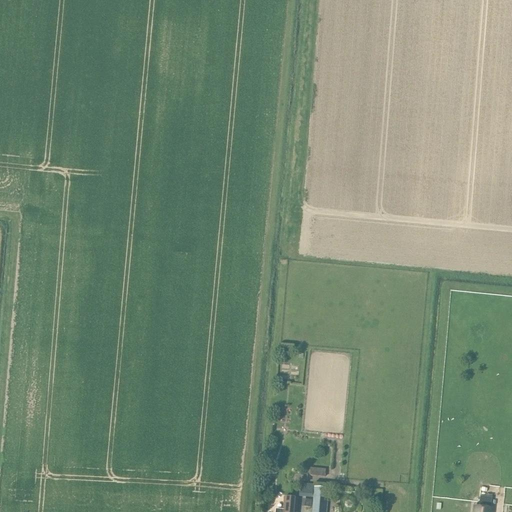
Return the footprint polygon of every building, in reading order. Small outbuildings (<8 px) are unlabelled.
[(326,511),(328,489),(313,487),(314,485),(299,484),(298,497),(313,498),(313,500),(312,508),(311,511),(326,511)] [(338,500),(339,489),(329,488),(328,499),(338,500)] [(490,511),(491,509),(491,508),(492,498),(480,496),(478,507),(475,507),(474,511),(490,511)] [(274,511),(295,511),(297,498),(283,497),(282,510),(275,509),(274,511)] [(305,500),(304,507),(312,508),(313,500),(305,500)]
